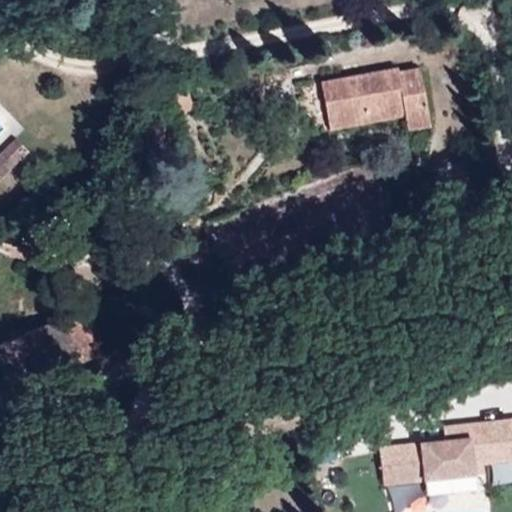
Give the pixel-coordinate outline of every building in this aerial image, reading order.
[(407,121),(432,115),(421,55),(320,78),(331,123),(403,108),(407,121)] [(5,144),(0,148),(0,173),(17,157),(5,144)] [(0,343),(0,371),(12,399),(41,387),(30,367),(69,350),(55,318),(0,343)] [(444,447),(366,450),(367,491),(419,488),(476,486),(476,467),(500,466),(499,426),(443,428),(444,447)] [(477,494),(476,486),(419,488),(419,497),(477,494)]
